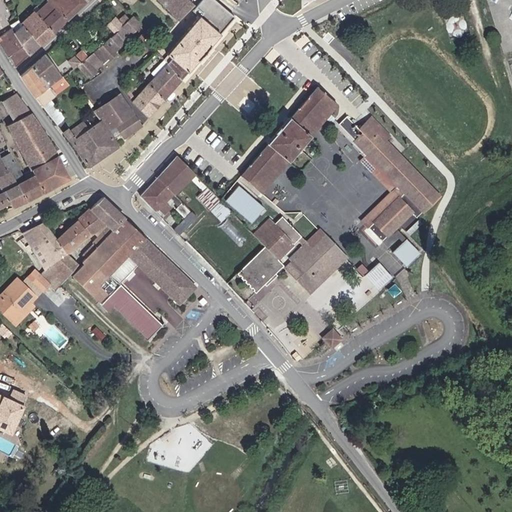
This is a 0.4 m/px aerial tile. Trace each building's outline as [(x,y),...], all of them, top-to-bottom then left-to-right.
[(0,0),(0,29),(9,25),(6,19),(8,18),(0,3),(0,0)] [(47,0),(49,2),(68,23),(92,0),(77,0),(75,2),(73,0),(47,0)] [(133,0),(131,2),(141,12),(153,0),(133,0)] [(158,0),(173,13),(178,8),(183,13),(186,10),(189,14),(196,8),(188,0),(158,0)] [(237,19),(215,0),(207,0),(201,7),(208,13),(227,31),(237,19)] [(36,14),(55,35),(68,23),(49,2),(36,14)] [(208,13),(201,7),(198,11),(204,17),(208,13)] [(187,16),(189,14),(186,10),(183,13),(178,8),(173,13),(192,31),(197,25),(187,16)] [(36,13),(23,24),(43,46),(55,35),(36,14),(36,13)] [(204,17),(197,25),(192,31),(203,40),(196,50),(204,57),(227,31),(208,13),(204,17)] [(127,18),(122,22),(126,28),(132,23),(127,18)] [(94,57),(83,65),(93,77),(122,51),(121,49),(145,29),(136,19),(132,23),(126,28),(124,29),(117,36),(102,50),(94,57)] [(25,48),(10,59),(16,69),(43,46),(23,24),(21,22),(11,28),(13,30),(25,48)] [(117,36),(124,29),(117,22),(110,28),(117,36)] [(0,40),(0,42),(10,59),(25,48),(13,30),(0,40)] [(192,31),(180,45),(172,54),(168,51),(164,56),(168,61),(182,81),(204,57),(196,50),(203,40),(192,31)] [(172,54),(180,45),(176,41),(168,51),(172,54)] [(89,52),(94,57),(102,50),(97,44),(89,52)] [(89,52),(79,61),(83,65),(94,57),(89,52)] [(66,78),(49,56),(34,68),(50,88),(63,80),(66,78)] [(182,81),(168,61),(154,77),(157,81),(136,104),(150,118),(182,81)] [(71,68),(74,72),(75,71),(78,69),(81,68),(78,64),(71,68)] [(36,98),(37,97),(50,88),(34,68),(22,77),(36,98)] [(50,88),(37,97),(43,105),(51,99),(68,88),(68,87),(63,80),(50,88)] [(306,129),(331,100),(318,89),(311,97),(291,120),(290,119),(269,143),(269,144),(241,176),(253,187),(281,156),(289,163),(313,135),(306,129)] [(10,155),(1,159),(25,195),(25,196),(28,200),(69,178),(49,140),(17,93),(2,101),(15,123),(8,127),(33,177),(24,182),(10,155)] [(98,115),(103,122),(111,135),(130,122),(138,132),(143,126),(122,99),(98,115)] [(306,129),(313,135),(339,107),(331,100),(306,129)] [(348,120),(340,127),(405,195),(369,230),(382,244),(412,216),(417,220),(440,200),(386,143),(368,124),(360,132),(348,120)] [(368,124),(386,143),(391,138),(373,120),(368,124)] [(115,141),(111,135),(103,122),(85,134),(77,139),(73,134),(71,132),(66,136),(89,169),(120,149),(120,148),(115,141)] [(127,143),(139,133),(138,132),(130,122),(111,135),(115,141),(122,136),(127,143)] [(405,195),(340,127),(335,122),(332,125),(394,191),(361,222),(369,230),(405,195)] [(81,128),(73,134),(77,139),(85,134),(81,128)] [(2,192),(8,203),(11,202),(15,207),(28,200),(25,196),(25,195),(1,159),(0,156),(0,184),(4,191),(2,192)] [(159,178),(176,196),(196,174),(179,156),(159,178)] [(281,156),(253,187),(261,194),(289,163),(281,156)] [(175,211),(183,221),(191,213),(176,196),(159,178),(142,197),(156,212),(160,209),(164,214),(170,207),(166,202),(169,200),(177,209),(175,211)] [(263,209),(238,186),(225,200),(250,223),(263,209)] [(211,209),(213,211),(222,202),(220,200),(208,187),(199,196),(211,209)] [(0,207),(8,203),(2,192),(1,192),(0,192),(0,207)] [(103,198),(89,209),(93,211),(91,214),(95,220),(83,227),(90,236),(95,233),(99,237),(93,243),(95,244),(93,247),(94,249),(125,219),(103,198)] [(222,202),(213,211),(223,221),(232,213),(222,202)] [(89,209),(54,236),(66,251),(90,236),(83,227),(95,220),(91,214),(93,211),(89,209)] [(196,218),(191,213),(183,221),(173,230),(178,236),(196,218)] [(291,261),(307,278),(317,288),(346,260),(325,238),(313,250),(282,218),(275,224),(271,220),(254,236),(254,237),(264,247),(269,253),(278,262),(297,244),(303,250),(291,261)] [(147,238),(125,219),(94,249),(96,250),(87,259),(106,278),(108,280),(132,257),(130,256),(147,238)] [(50,250),(57,258),(66,251),(54,236),(42,221),(21,235),(39,258),(50,250)] [(115,277),(120,280),(122,278),(122,275),(127,273),(129,272),(132,265),(135,266),(138,263),(181,304),(198,286),(147,238),(130,256),(132,257),(133,259),(115,277)] [(416,258),(401,245),(392,255),(406,268),(416,258)] [(96,250),(94,249),(93,247),(83,256),(87,259),(96,250)] [(271,273),(274,277),(283,268),(278,262),(269,253),(264,247),(247,262),(246,264),(235,275),(234,275),(254,296),(263,287),(265,288),(272,281),(267,277),(271,273)] [(54,261),(57,258),(50,250),(39,258),(45,267),(54,261)] [(79,264),(66,251),(57,258),(54,261),(69,274),(79,264)] [(106,278),(90,294),(102,305),(122,284),(119,282),(120,280),(115,277),(133,259),(132,257),(108,280),(106,278)] [(90,294),(106,278),(87,259),(83,263),(84,265),(73,277),(90,294)] [(54,261),(45,267),(62,283),(69,274),(54,261)] [(307,278),(291,261),(284,268),(301,285),(307,278)] [(370,274),(366,278),(379,292),(393,279),(380,265),(370,274)] [(46,290),(53,283),(40,270),(35,266),(29,274),(46,290)] [(357,270),(356,271),(364,280),(366,278),(370,274),(363,266),(357,270)] [(40,270),(53,283),(57,287),(62,283),(45,267),(40,270)] [(0,278),(0,304),(15,318),(32,300),(38,293),(10,268),(0,278)] [(122,284),(102,305),(109,312),(116,305),(151,338),(164,324),(122,284)] [(32,300),(15,318),(18,322),(36,303),(32,300)] [(47,318),(42,314),(37,319),(43,324),(47,318)] [(332,331),(322,339),(325,342),(331,349),(340,340),(332,331)] [(14,388),(28,395),(30,390),(17,383),(14,388)] [(0,415),(15,422),(16,419),(19,414),(28,395),(14,388),(9,398),(0,393),(0,415)] [(0,415),(0,423),(12,429),(15,422),(0,415)]
